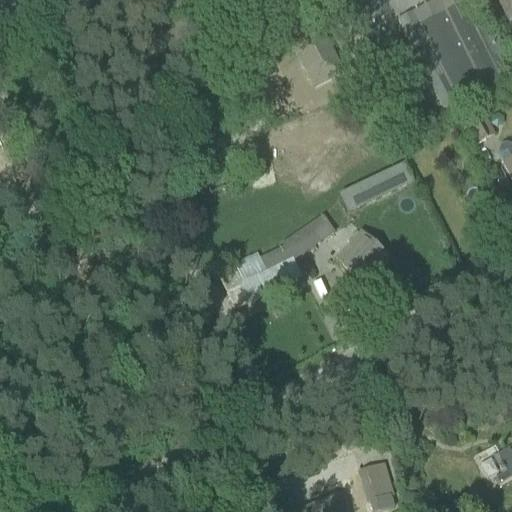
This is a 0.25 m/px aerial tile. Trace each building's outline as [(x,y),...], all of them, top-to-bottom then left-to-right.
[(0,0),(0,13),(8,9),(3,0),(0,0)] [(443,0),(398,23),(405,35),(443,111),(501,82),(497,73),(511,66),(483,8),(488,5),(485,0),(443,0)] [(511,0),(495,0),(511,33),(511,0)] [(305,1),(282,11),(293,34),(316,24),(305,1)] [(314,95),(341,82),(318,36),(291,48),(314,95)] [(494,138),(491,133),(481,115),(458,128),(471,151),(494,138)] [(511,146),(506,145),(499,148),(497,156),(511,182),(511,146)] [(348,215),(412,185),(403,167),(339,197),(348,215)] [(360,234),(336,262),(366,289),(390,261),(360,234)] [(293,261),(291,262),(282,248),(235,272),(242,288),(257,280),(265,298),(303,280),(293,261)] [(511,444),(511,449),(493,459),(502,477),(494,481),(497,488),(511,480),(511,444)] [(372,471),(356,475),(363,506),(366,505),(367,511),(387,511),(389,511),(386,500),(380,501),(372,471)] [(298,511),(347,511),(344,497),(299,510),(298,511)]
